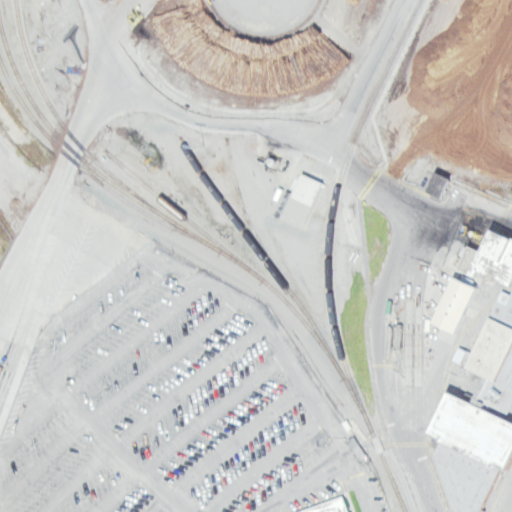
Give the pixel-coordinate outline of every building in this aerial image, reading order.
[(148,144),(164,168),(177,160),(161,135),(148,144)] [(446,199),(457,181),(443,173),(433,191),(446,199)] [(288,220),(309,229),(329,183),(307,174),(288,220)] [(511,235),(499,231),(492,252),(473,246),(465,271),(487,278),(489,275),(508,281),(511,269),(511,235)] [(484,286),(459,277),(440,324),(464,334),(484,286)] [(511,293),(510,293),(472,367),(493,377),(479,404),(468,398),(460,399),(463,416),(448,445),(460,511),(485,511),(507,470),(511,469),(511,293)] [(356,511),(353,498),(303,511),(356,511)]
